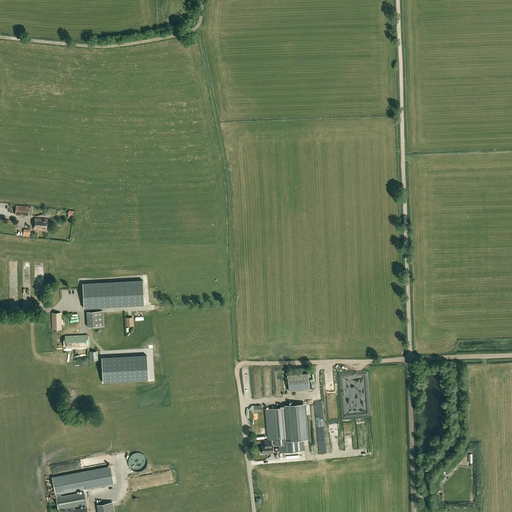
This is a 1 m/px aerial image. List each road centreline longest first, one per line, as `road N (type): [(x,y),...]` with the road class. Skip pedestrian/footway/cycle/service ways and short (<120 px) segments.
road 1 (track): [(409,358),(397,0)]
road 2 (track): [(239,366),(224,171),(197,26)]
road 3 (track): [(197,26),(121,45),(0,37)]
road 4 (track): [(239,366),(409,358)]
road 5 (track): [(413,511),(409,358)]
road 6 (unclassified): [(255,511),(239,366)]
